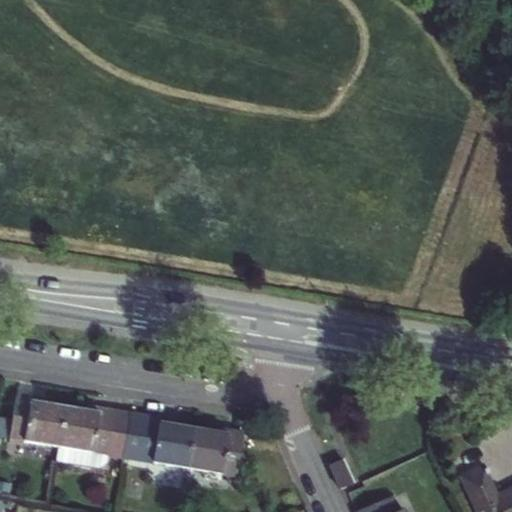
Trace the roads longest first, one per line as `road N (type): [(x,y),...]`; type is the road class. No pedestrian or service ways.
road 1 (primary): [(291,317),(0,277)]
road 2 (primary): [(0,299),(285,348)]
road 3 (residential): [(283,402),(0,356)]
road 4 (primary): [(285,348),(511,384)]
road 5 (primary): [(511,353),(291,317)]
